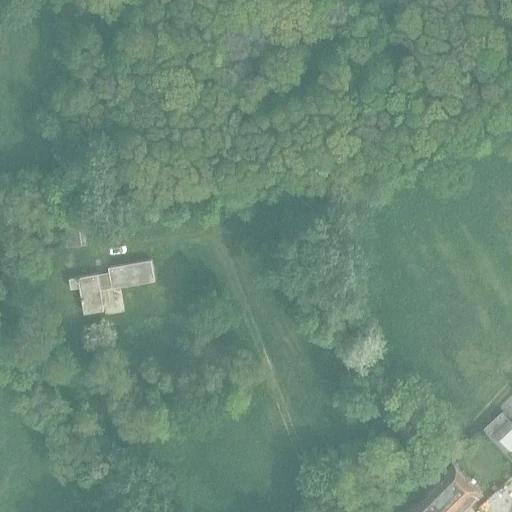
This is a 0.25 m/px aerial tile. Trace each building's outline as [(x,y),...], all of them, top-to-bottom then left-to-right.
[(115,304),(111,285),(154,277),(150,257),(107,264),(108,268),(68,275),(70,285),(79,283),(83,309),(115,304)] [(412,427),(403,434),(416,452),(426,444),(412,427)] [(497,442),(511,458),(511,436),(508,432),(497,442)] [(404,511),(454,511),(478,489),(451,461),(423,488),(426,491),(404,511)] [(511,475),(502,485),(509,492),(511,488),(511,475)] [(485,511),(499,511),(489,499),(480,506),(485,511)]
